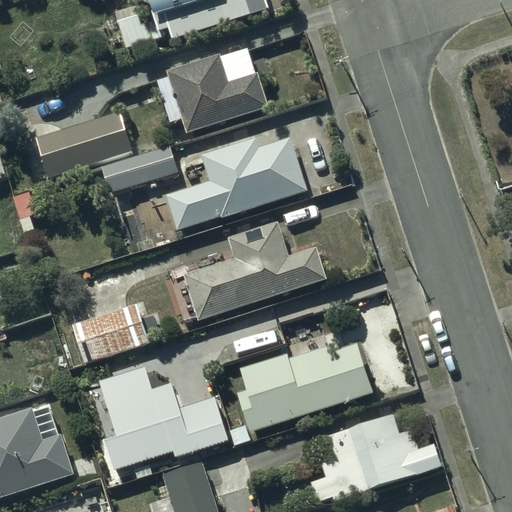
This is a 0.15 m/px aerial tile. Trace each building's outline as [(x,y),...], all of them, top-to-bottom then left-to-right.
[(118,24),(126,51),(170,38),(172,43),(268,14),(263,0),(144,0),(149,15),(118,24)] [(165,75),(184,136),(268,110),(250,51),(221,60),(220,57),(165,75)] [(35,140),(47,181),(133,155),(121,115),(35,140)] [(166,197),(176,233),(220,220),(220,222),(307,197),(291,142),(259,152),(256,142),(201,158),(209,185),(166,197)] [(102,172),(110,197),(176,177),(169,151),(102,172)] [(182,277),(196,323),(326,283),(316,250),(290,258),(280,225),(226,242),(233,262),(182,277)] [(72,327),(84,366),(150,347),(138,307),(72,327)] [(237,395),(250,435),(372,397),(357,347),(332,355),(330,348),(289,361),(288,357),(240,371),(247,392),(237,395)] [(178,456),(180,463),(233,445),(219,401),(188,411),(183,398),(179,399),(176,388),(156,395),(149,372),(104,387),(123,443),(110,448),(119,475),(178,456)] [(0,500),(73,478),(61,439),(43,444),(33,411),(0,421),(0,500)] [(442,470),(435,447),(418,452),(412,433),(398,437),(392,419),(313,444),(324,482),(311,486),(318,509),(442,470)] [(151,506),(152,511),(217,511),(205,465),(162,477),(169,501),(151,506)]
